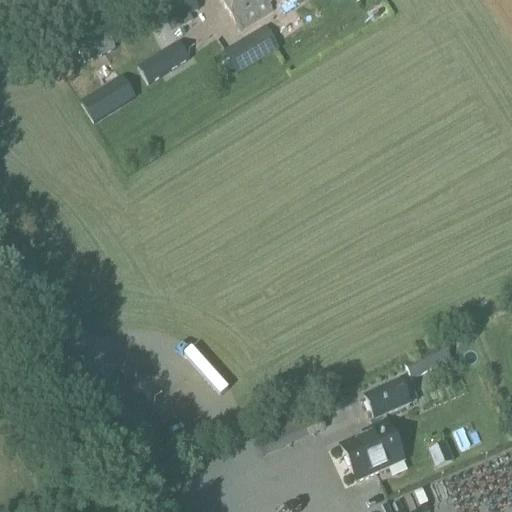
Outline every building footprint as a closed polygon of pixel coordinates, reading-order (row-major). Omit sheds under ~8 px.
[(156,0),(168,26),(198,12),(192,0),(156,0)] [(278,0),(218,0),(240,33),(272,13),(268,7),(278,0)] [(236,79),(279,53),(264,30),(222,56),(236,79)] [(116,50),(106,32),(75,47),(84,66),(116,50)] [(189,63),(177,43),(136,68),(148,88),(189,63)] [(94,125),(134,101),(121,78),(80,104),(94,125)] [(410,382),(450,362),(442,346),(402,367),(410,382)] [(357,484),(403,464),(397,451),(401,449),(395,436),(391,438),(382,419),(409,407),(409,406),(416,403),(412,390),(403,394),(399,383),(363,399),(374,423),(369,425),(372,431),(362,435),(363,437),(340,447),(357,484)] [(191,409),(183,413),(195,440),(203,436),(191,409)]
